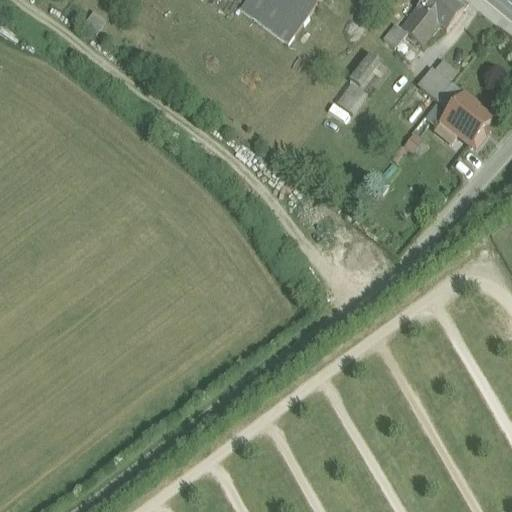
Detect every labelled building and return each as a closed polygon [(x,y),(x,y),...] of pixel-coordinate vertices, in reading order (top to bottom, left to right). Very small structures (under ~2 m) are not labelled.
[(317,9),(304,0),(250,0),(247,5),(247,4),(240,14),(288,49),(317,9)] [(448,0),(424,0),(417,10),(417,11),(400,32),(400,33),(407,39),(422,50),(440,29),(446,34),(463,12),(448,0)] [(395,28),(383,44),(394,53),(407,39),(400,33),(400,32),(395,28)] [(356,119),(386,69),(366,57),(337,107),(356,119)] [(451,87),(433,74),(419,91),(437,105),(451,87)] [(451,87),(437,105),(449,115),(463,97),(464,97),(451,87)] [(479,110),(463,97),(449,115),(442,124),(460,138),(458,140),(470,150),(492,123),(478,111),(479,110)]
